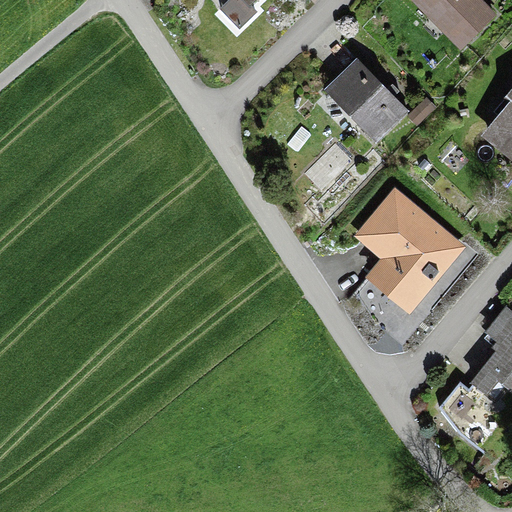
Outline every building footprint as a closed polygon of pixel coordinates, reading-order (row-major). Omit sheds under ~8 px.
[(251,3),(254,0),(226,0),(219,7),(221,9),(214,17),(230,34),(238,27),(239,28),(258,10),(251,3)] [(497,13),(484,0),(413,0),(461,48),(497,13)] [(388,86),(357,54),(324,86),(343,106),(335,113),(350,130),(358,123),(376,142),(410,109),(396,94),(401,90),(393,82),(388,86)] [(480,131),(511,157),(511,83),(506,91),(507,92),(493,109),(496,112),(480,131)] [(408,114),(417,124),(438,106),(429,96),(408,114)] [(418,165),(423,169),(430,162),(426,157),(418,165)] [(376,251),(360,270),(411,312),(467,244),(395,185),(354,233),(376,251)] [(467,381),(461,378),(439,406),(442,410),(431,419),(446,437),(457,429),(459,432),(484,455),(511,423),(511,309),(506,304),(484,329),(496,338),(491,343),(495,346),(467,381)]
